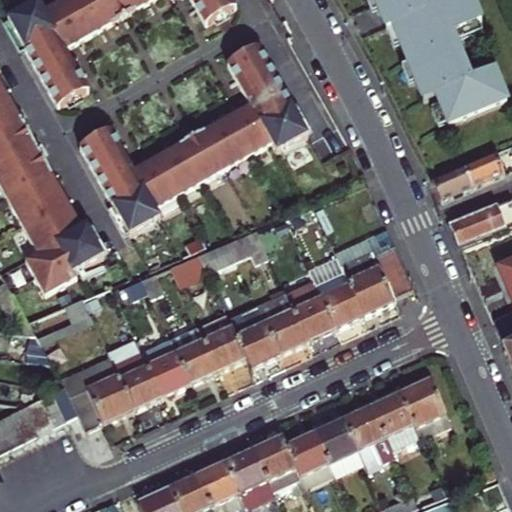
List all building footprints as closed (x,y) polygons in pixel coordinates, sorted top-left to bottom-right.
[(242,13),(234,0),(74,0),(50,14),(43,3),(6,24),(57,116),(95,95),(72,55),(170,0),(191,0),(209,32),(242,13)] [(381,42),(387,40),(394,57),(402,77),(409,93),(418,113),(429,108),(433,118),(441,135),(443,140),(506,112),(492,78),(466,89),(450,51),(447,43),(473,32),(478,30),(465,0),(362,0),(377,35),(380,43),(381,42)] [(477,40),(473,32),(447,43),(450,51),(477,40)] [(387,40),(381,42),(384,48),(389,60),(394,57),(387,40)] [(313,141),(262,50),(229,68),(252,110),(141,172),(118,131),(81,151),(131,242),(168,221),(162,210),(274,147),(280,159),(313,141)] [(409,93),(402,77),(397,79),(404,96),(409,93)] [(84,232),(0,80),(0,190),(37,258),(84,232)] [(441,135),(433,118),(428,120),(436,138),(441,135)] [(509,181),(500,160),(437,186),(446,207),(509,181)] [(468,257),(511,238),(511,232),(504,214),(491,219),(458,233),(468,257)] [(256,230),(263,246),(282,238),(275,221),(256,230)] [(112,268),(90,229),(84,232),(37,258),(26,264),(48,303),(112,268)] [(227,263),(254,251),(246,234),(219,245),(227,263)] [(195,276),(227,263),(219,245),(187,259),(195,276)] [(360,252),(332,265),(334,269),(354,314),(376,303),(384,300),(382,296),(400,287),(383,246),(361,256),(360,252)] [(187,259),(157,272),(166,289),(195,276),(187,259)] [(511,319),(498,326),(510,352),(511,351),(511,267),(503,272),(511,289),(511,288),(511,319)] [(354,314),(334,269),(303,284),(323,329),(338,322),(354,314)] [(129,284),(138,301),(148,297),(141,279),(129,284)] [(303,284),(302,281),(273,294),(296,342),(308,336),(323,329),(303,284)] [(120,309),(138,301),(129,284),(112,291),(120,309)] [(282,348),(296,342),(273,294),(247,306),(270,354),(282,348)] [(14,330),(22,344),(25,349),(78,324),(69,306),(14,330)] [(270,354),(247,306),(216,321),(236,363),(238,369),(254,362),(270,354)] [(222,369),(236,363),(216,321),(211,311),(182,325),(206,376),(222,369)] [(206,376),(182,325),(155,338),(179,389),(192,383),(206,376)] [(164,396),(179,389),(155,338),(124,353),(148,403),(164,396)] [(137,408),(148,403),(124,353),(120,345),(94,356),(97,363),(123,415),(137,408)] [(70,422),(76,436),(100,425),(123,415),(97,363),(47,387),(51,395),(65,423),(66,424),(70,422)] [(442,421),(421,376),(403,385),(388,392),(409,437),(442,421)] [(409,437),(388,392),(375,399),(359,406),(382,456),(411,442),(409,437)] [(65,423),(51,395),(37,403),(51,430),(65,423)] [(24,409),(38,437),(51,430),(37,403),(24,409)] [(354,469),(382,456),(359,406),(345,413),(331,419),(351,463),(354,469)] [(12,415),(11,416),(25,443),(38,437),(24,409),(12,415)] [(11,416),(0,421),(0,425),(12,449),(25,443),(11,416)] [(351,463),(331,419),(316,427),(303,433),(323,476),(351,463)] [(0,425),(0,455),(12,449),(0,425)] [(323,476),(303,433),(289,440),(274,447),(292,484),(310,475),(313,481),(323,476)] [(274,447),(270,439),(253,448),(242,453),(262,496),(263,498),(292,484),(274,447)] [(262,496),(242,453),(227,460),(215,466),(235,509),(262,496)] [(236,511),(235,509),(215,466),(200,473),(217,511),(236,511)] [(217,511),(200,473),(185,480),(200,511),(217,511)] [(200,511),(185,480),(175,485),(159,493),(167,511),(200,511)] [(407,493),(412,506),(436,496),(430,483),(407,493)] [(130,511),(167,511),(159,493),(145,500),(128,508),(130,511)] [(398,511),(406,509),(400,496),(372,508),(374,511),(398,511)] [(438,511),(434,503),(414,511),(438,511)]
